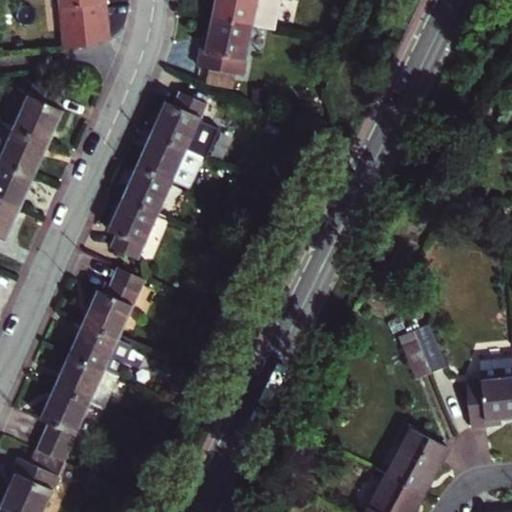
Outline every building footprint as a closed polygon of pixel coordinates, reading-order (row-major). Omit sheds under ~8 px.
[(81,48),(109,41),(105,0),(60,0),(65,50),(81,48)] [(216,0),(213,17),(253,25),(275,30),(281,0),(216,0)] [(207,70),(232,75),(242,77),(253,25),(213,17),(207,45),(202,44),(197,68),(207,70)] [(229,92),(232,75),(207,70),(204,86),(229,92)] [(15,129),(50,144),(64,113),(55,109),(62,95),(35,83),(15,129)] [(166,102),(151,135),(205,158),(217,131),(199,123),(206,105),(179,94),(174,106),(166,102)] [(1,162),(36,177),(50,144),(15,129),(1,162)] [(137,167),(172,183),(190,191),(205,158),(151,135),(137,167)] [(0,198),(22,209),(36,177),(1,162),(0,163),(0,198)] [(123,199),(158,215),(172,183),(137,167),(123,199)] [(0,238),(7,242),(22,209),(0,198),(0,238)] [(158,215),(123,199),(108,232),(117,236),(111,248),(138,260),(158,215)] [(114,284),(139,295),(145,281),(120,270),(114,284)] [(120,340),(139,295),(114,284),(108,296),(100,293),(85,325),(120,340)] [(423,308),(406,315),(411,324),(423,354),(439,348),(423,308)] [(406,315),(390,321),(394,331),(411,324),(406,315)] [(406,361),(423,354),(411,324),(394,331),(406,361)] [(85,325),(72,357),(119,377),(133,346),(120,340),(85,325)] [(495,421),(511,419),(511,352),(480,356),(482,376),(467,378),(471,428),(495,425),(495,421)] [(72,357),(57,389),(92,404),(106,410),(120,378),(119,377),(72,357)] [(45,438),(72,450),(92,404),(57,389),(43,421),(50,425),(45,438)] [(407,443),(390,474),(424,494),(448,448),(407,425),(399,439),(407,443)] [(67,463),(72,450),(45,438),(39,451),(67,463)] [(3,507),(13,511),(45,511),(67,463),(39,451),(33,466),(19,459),(9,482),(13,483),(3,507)] [(414,511),(424,494),(390,474),(368,511),(414,511)]
